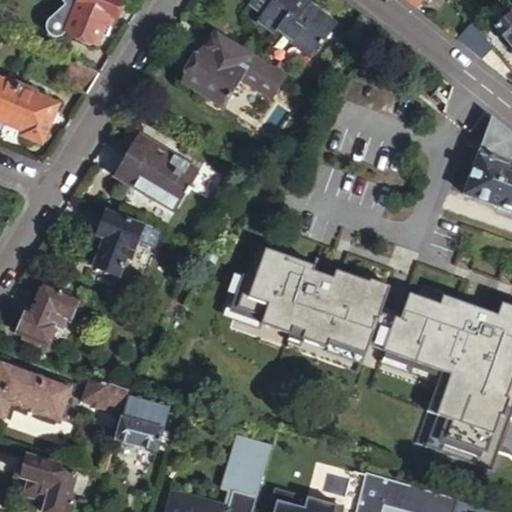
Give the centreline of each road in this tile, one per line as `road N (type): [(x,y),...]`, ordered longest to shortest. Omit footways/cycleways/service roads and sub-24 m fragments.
road 1 (residential): [(167,0),(51,191)]
road 2 (residential): [(373,0),(511,108)]
